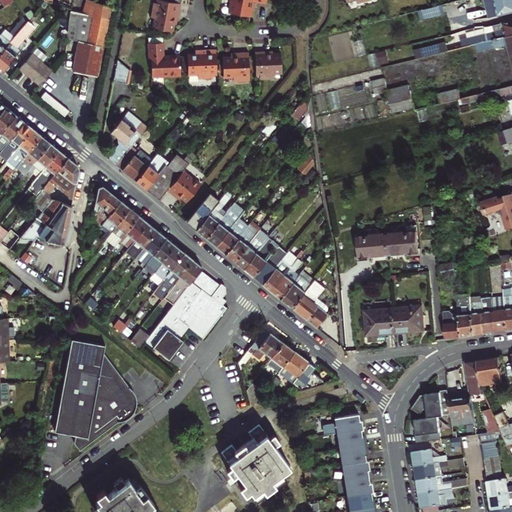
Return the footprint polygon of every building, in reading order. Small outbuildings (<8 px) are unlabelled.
[(93,2),(86,0),(83,14),(90,16),(93,2)] [(156,19),(154,29),(174,32),(175,25),(176,19),(178,20),(181,5),(159,0),(159,4),(154,3),(151,18),(156,19)] [(223,0),(224,1),(227,1),(226,11),(237,12),(236,15),(246,16),(247,0),(223,0)] [(481,20),(511,12),(511,0),(475,0),(479,13),(481,20)] [(70,10),(65,39),(77,41),(71,71),(96,76),(111,7),(93,2),(90,16),(83,14),(70,10)] [(438,5),(413,12),(415,20),(440,14),(438,5)] [(26,23),(22,17),(9,33),(5,29),(0,34),(0,53),(25,24),(26,23)] [(486,41),(511,34),(511,18),(492,24),(492,26),(484,28),(486,34),(460,41),(462,47),(486,41)] [(0,53),(0,71),(1,73),(20,51),(17,48),(32,30),(25,24),(0,53)] [(158,36),(144,33),(141,49),(142,49),(139,66),(169,72),(173,52),(156,49),(158,36)] [(510,57),(511,57),(511,34),(486,41),(488,49),(507,44),(510,57)] [(446,42),(415,50),(417,58),(448,51),(446,42)] [(200,55),(194,55),(186,56),(187,76),(197,75),(197,80),(212,79),(212,75),(216,74),(215,50),(200,51),(200,55)] [(254,53),(256,78),(260,77),(260,80),(272,79),(272,75),(282,74),(281,54),(273,54),(269,54),(268,52),(254,53)] [(248,53),(238,53),(238,58),(231,58),(222,59),(223,79),(233,79),(233,83),(249,82),(248,53)] [(37,86),(50,70),(30,54),(18,69),(37,86)] [(387,55),(378,58),(380,68),(390,65),(387,55)] [(117,60),(113,81),(127,83),(129,70),(117,60)] [(374,94),(387,90),(384,78),(372,82),(374,94)] [(387,90),(392,111),(392,113),(414,107),(408,85),(387,90)] [(511,93),(511,85),(482,93),(460,98),(462,105),(511,93)] [(440,104),(459,99),(457,89),(438,94),(440,104)] [(46,91),(41,97),(64,116),(69,110),(46,91)] [(0,117),(9,107),(0,99),(0,117)] [(0,138),(19,115),(9,107),(0,117),(0,138)] [(110,154),(109,158),(116,164),(128,150),(147,127),(127,111),(110,132),(121,141),(110,154)] [(0,138),(0,153),(1,154),(27,122),(19,115),(0,138)] [(27,122),(1,154),(10,161),(13,158),(36,129),(27,122)] [(511,141),(511,126),(496,132),(500,145),(511,141)] [(45,136),(36,129),(13,158),(20,163),(21,161),(23,163),(45,136)] [(313,141),(311,129),(305,136),(308,147),(313,141)] [(45,136),(23,163),(29,167),(17,181),(21,184),(24,180),(54,144),(45,136)] [(62,151),(54,144),(24,180),(28,183),(36,173),(41,177),(62,151)] [(116,164),(136,180),(151,161),(139,151),(135,156),(128,150),(116,164)] [(45,191),(71,158),(62,151),(41,177),(36,183),(45,191)] [(151,161),(136,180),(159,200),(167,190),(183,170),(188,164),(184,160),(176,154),(167,165),(165,164),(167,162),(160,156),(163,153),(160,151),(151,161)] [(190,152),(184,160),(188,164),(195,155),(190,152)] [(80,165),(71,158),(45,191),(31,208),(35,211),(39,207),(40,209),(39,210),(43,214),(39,220),(41,219),(46,213),(51,208),(56,201),(53,195),(59,187),(76,201),(83,170),(80,165)] [(316,160),(300,180),(304,184),(310,176),(313,177),(318,174),(316,160)] [(8,181),(19,167),(15,164),(4,178),(8,181)] [(201,184),(183,170),(167,190),(178,199),(181,197),(186,202),(201,184)] [(319,176),(309,188),(316,193),(321,188),(319,176)] [(123,201),(105,186),(102,188),(95,221),(103,226),(105,223),(123,201)] [(220,200),(196,230),(206,238),(226,213),(220,209),(232,194),(228,191),(220,200)] [(511,191),(503,195),(503,196),(498,198),(498,196),(481,201),(485,215),(487,215),(488,217),(496,215),(495,214),(499,213),(503,216),(507,230),(511,228),(511,191)] [(200,218),(193,227),(196,230),(220,200),(210,192),(193,212),(200,218)] [(39,220),(23,239),(38,240),(42,236),(50,241),(51,240),(69,245),(76,207),(61,201),(56,201),(51,208),(59,215),(55,220),(46,213),(41,219),(39,220)] [(104,239),(107,242),(133,209),(123,201),(105,223),(112,229),(104,239)] [(232,205),(226,213),(206,238),(216,246),(241,215),(242,213),(232,205)] [(123,242),(142,217),(133,209),(107,242),(105,244),(115,251),(123,242)] [(193,212),(186,221),(193,227),(200,218),(193,212)] [(241,215),(216,246),(225,253),(250,222),(241,215)] [(151,224),(142,217),(123,242),(129,246),(132,249),(151,224)] [(255,217),(250,222),(225,253),(235,261),(259,231),(264,225),(255,217)] [(151,224),(132,249),(117,268),(115,270),(119,272),(134,254),(136,251),(141,255),(160,231),(151,224)] [(0,228),(0,245),(11,233),(2,226),(0,228)] [(416,230),(387,232),(389,254),(408,253),(408,254),(418,253),(416,230)] [(170,239),(160,231),(141,255),(148,261),(151,263),(170,239)] [(259,231),(235,261),(243,268),(268,238),(259,231)] [(357,235),(359,258),(369,257),(370,256),(389,254),(387,232),(357,235)] [(278,247),(277,248),(270,243),(272,241),(268,238),(243,268),(262,283),(286,254),(278,247)] [(170,239),(151,263),(150,265),(153,267),(149,275),(154,278),(157,274),(179,246),(170,239)] [(98,251),(94,246),(85,254),(89,259),(98,251)] [(132,249),(129,246),(127,248),(124,246),(118,254),(118,255),(112,263),(113,263),(112,265),(117,268),(132,249)] [(188,254),(179,246),(157,274),(166,282),(188,254)] [(304,249),(298,258),(271,290),(280,298),(299,274),(295,271),(302,262),(301,260),(308,252),(304,249)] [(271,290),(298,258),(289,250),(286,254),(262,283),(271,290)] [(166,299),(196,261),(188,254),(166,282),(156,295),(164,301),(166,299)] [(205,268),(196,261),(166,299),(176,306),(193,285),(205,268)] [(454,269),(440,272),(441,279),(455,276),(454,269)] [(299,274),(280,298),(292,308),(315,280),(303,270),(299,274)] [(221,285),(205,272),(196,284),(207,293),(206,295),(211,298),(221,285)] [(315,280),(292,308),(316,327),(326,314),(312,303),(309,300),(313,296),(316,298),(324,288),(315,280)] [(206,295),(193,285),(176,306),(152,338),(148,343),(171,360),(185,342),(182,339),(191,328),(193,325),(208,337),(229,309),(225,306),(229,302),(225,299),(228,295),(228,288),(223,284),(212,299),(211,298),(206,295)] [(511,329),(511,287),(502,289),(502,293),(505,330),(511,329)] [(445,338),(451,338),(473,334),(470,301),(470,296),(469,293),(457,294),(458,314),(452,314),(448,311),(442,312),(445,338)] [(494,331),(505,330),(502,293),(491,294),(492,298),(494,331)] [(494,331),(492,298),(480,300),(483,333),(494,331)] [(470,301),(473,334),(483,333),(480,300),(470,301)] [(421,304),(392,306),(394,332),(423,330),(421,304)] [(364,309),(366,334),(394,332),(392,306),(364,309)] [(0,341),(11,341),(10,319),(8,319),(0,319),(0,341)] [(120,321),(115,328),(124,335),(130,328),(120,321)] [(206,339),(208,337),(193,325),(191,328),(206,339)] [(142,330),(133,342),(143,349),(148,343),(152,338),(142,330)] [(242,364),(244,371),(256,356),(262,361),(268,354),(275,359),(287,344),(269,330),(242,364)] [(109,346),(76,340),(58,432),(79,436),(77,444),(82,451),(122,422),(127,421),(131,419),(135,416),(139,409),(128,395),(134,391),(107,354),(109,346)] [(0,362),(1,363),(12,362),(11,341),(0,341),(0,362)] [(280,369),(284,372),(299,353),(287,344),(275,359),(283,365),(280,369)] [(299,353),(284,372),(283,374),(303,389),(319,369),(299,353)] [(479,386),(480,386),(501,382),(498,357),(475,360),(479,386)] [(480,394),(479,386),(475,360),(465,362),(470,395),(480,394)] [(0,405),(3,405),(3,402),(9,401),(12,399),(11,384),(2,384),(0,384),(0,405)] [(250,391),(255,407),(262,404),(261,402),(267,394),(255,385),(250,391)] [(442,402),(449,401),(449,399),(448,390),(440,391),(441,392),(442,402)] [(134,391),(128,395),(139,409),(139,407),(139,402),(138,397),(134,391)] [(436,417),(451,415),(449,401),(442,402),(441,392),(421,395),(412,408),(420,413),(424,408),(427,408),(428,418),(436,417)] [(470,397),(449,399),(449,401),(451,415),(452,423),(474,421),(470,397)] [(501,432),(499,427),(490,408),(483,410),(486,424),(489,433),(494,432),(501,432)] [(331,437),(341,436),(365,432),(367,432),(365,422),(363,422),(362,416),(338,420),(339,426),(329,427),(331,437)] [(426,434),(427,441),(438,440),(436,417),(428,418),(414,420),(416,435),(426,434)] [(505,441),(507,446),(511,443),(511,422),(499,427),(501,432),(505,441)] [(254,492),(257,496),(266,489),(269,493),(279,486),(276,482),(293,468),(277,446),(283,442),(278,436),(272,439),(263,427),(254,434),(258,439),(240,451),(236,447),(226,454),(235,467),(231,471),(236,478),(241,474),(248,484),(243,488),(249,495),(254,492)] [(365,432),(341,436),(343,451),(369,447),(368,437),(366,438),(365,432)] [(480,434),(482,444),(496,441),(494,432),(489,433),(485,433),(480,434)] [(494,432),(496,441),(497,448),(501,448),(500,442),(505,441),(501,432),(494,432)] [(415,435),(416,443),(427,441),(426,434),(416,435),(415,435)] [(482,444),(483,451),(497,448),(496,441),(482,444)] [(369,447),(343,451),(346,467),(370,463),(369,456),(371,456),(369,447)] [(413,451),(416,465),(439,461),(447,460),(446,455),(433,457),(432,448),(413,451)] [(484,458),(498,456),(497,448),(483,451),(484,458)] [(499,464),(498,456),(484,458),(485,466),(499,464)] [(447,460),(448,468),(465,466),(463,457),(447,460)] [(448,468),(447,460),(439,461),(440,470),(448,468)] [(439,461),(416,465),(418,479),(441,476),(440,470),(439,461)] [(346,467),(348,482),(372,478),(371,472),(373,471),(372,462),(370,463),(346,467)] [(499,464),(485,466),(486,473),(501,471),(499,464)] [(501,471),(486,473),(490,494),(511,490),(511,485),(508,486),(506,478),(502,478),(501,471)] [(442,482),(441,476),(418,479),(420,494),(444,490),(442,482)] [(348,482),(351,498),(375,494),(377,493),(375,484),(374,484),(372,478),(348,482)] [(442,482),(444,490),(463,487),(468,487),(466,478),(442,482)] [(103,502),(99,505),(104,511),(155,511),(153,508),(157,505),(143,486),(138,489),(132,480),(127,484),(124,479),(117,484),(120,488),(110,496),(107,491),(100,497),(103,502)] [(444,490),(420,494),(422,507),(446,503),(446,500),(452,500),(452,497),(464,495),(463,487),(444,490)] [(511,490),(490,494),(492,509),(511,506),(509,497),(511,496),(511,490)] [(351,498),(353,511),(359,511),(379,509),(378,500),(376,500),(375,494),(351,498)]
